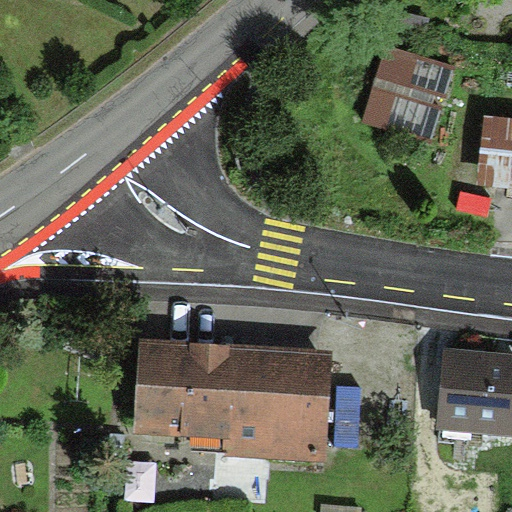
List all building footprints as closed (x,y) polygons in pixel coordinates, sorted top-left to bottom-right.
[(454,70),(387,50),(377,83),(444,103),(454,70)] [(442,111),(376,91),(366,124),(433,144),(442,111)] [(469,185),(511,189),(511,126),(476,123),(469,185)] [(325,462),(332,354),(229,348),(143,343),(138,433),(226,438),(225,456),(325,462)] [(437,430),(511,436),(511,354),(503,354),(445,348),(437,430)] [(361,387),(339,387),(337,445),(359,445),(361,387)]
